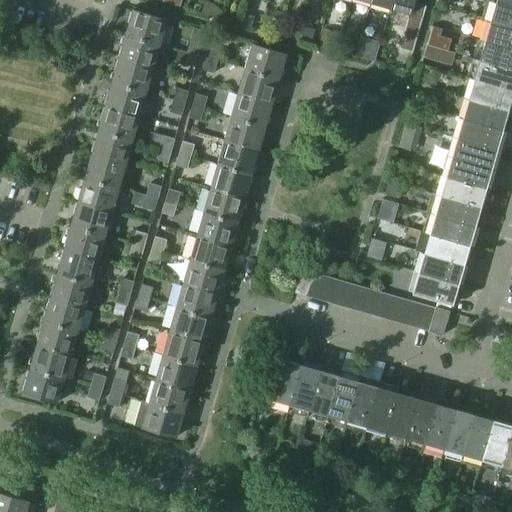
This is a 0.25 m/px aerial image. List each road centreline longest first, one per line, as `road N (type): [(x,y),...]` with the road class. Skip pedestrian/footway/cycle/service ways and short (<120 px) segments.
road 1 (residential): [(474,366),(237,303)]
road 2 (residential): [(511,236),(474,366)]
